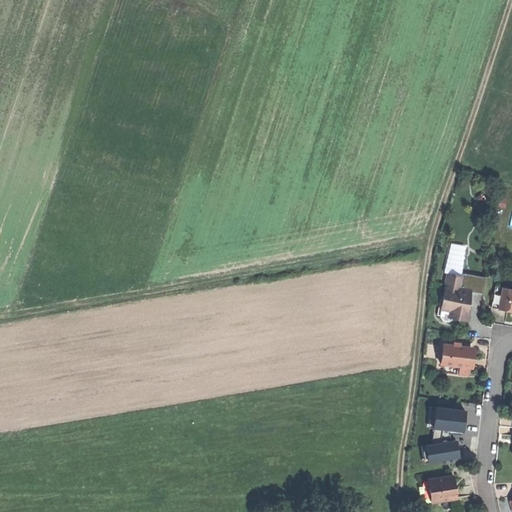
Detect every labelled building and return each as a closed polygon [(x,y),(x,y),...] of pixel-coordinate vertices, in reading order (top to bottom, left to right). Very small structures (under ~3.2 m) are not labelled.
[(449,272),(446,284),(462,287),(464,275),(449,272)] [(462,287),(446,284),(443,300),(446,301),(444,309),(454,312),(453,317),(468,320),(471,309),(469,308),(466,308),(468,300),(470,301),(473,290),(462,287)] [(493,308),(500,309),(503,287),(496,286),(493,308)] [(508,310),(511,310),(511,288),(503,287),(500,309),(508,310)] [(450,321),(453,317),(454,312),(444,309),(441,309),(440,314),(442,319),(450,321)] [(445,364),(470,366),(471,357),(473,346),(445,343),(442,363),(445,364)] [(469,374),(470,366),(445,364),(444,371),(469,374)] [(437,406),(432,443),(450,440),(451,428),(464,429),(467,410),(437,406)] [(426,444),(429,462),(461,456),(458,439),(450,440),(432,443),(426,444)] [(432,502),(457,498),(456,487),(454,475),(428,479),(432,502)]
